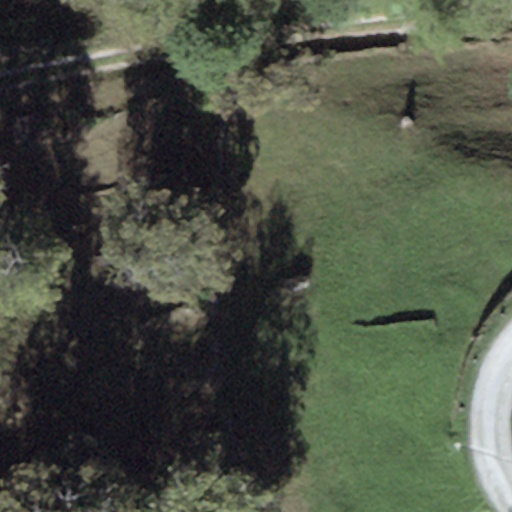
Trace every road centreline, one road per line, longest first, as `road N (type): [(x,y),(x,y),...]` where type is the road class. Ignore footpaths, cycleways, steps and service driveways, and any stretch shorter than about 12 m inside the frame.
road 1 (track): [(511,4),(113,50),(0,75)]
road 2 (track): [(511,332),(496,351),(484,437),(511,495)]
